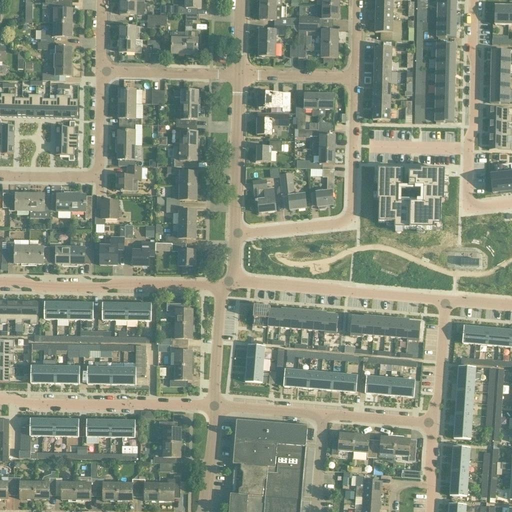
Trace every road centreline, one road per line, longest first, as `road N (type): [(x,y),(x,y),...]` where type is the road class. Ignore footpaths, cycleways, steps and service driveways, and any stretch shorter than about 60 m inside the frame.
road 1 (residential): [(233,234),(347,219),(354,79)]
road 2 (residential): [(511,203),(475,207),(467,200),(473,0)]
road 3 (residential): [(220,286),(0,281)]
road 4 (residential): [(445,301),(231,281)]
road 5 (residential): [(214,407),(0,399)]
road 6 (residential): [(233,234),(238,75)]
road 7 (residential): [(238,75),(101,71)]
road 8 (residential): [(431,423),(445,301)]
road 9 (residential): [(214,407),(220,286)]
